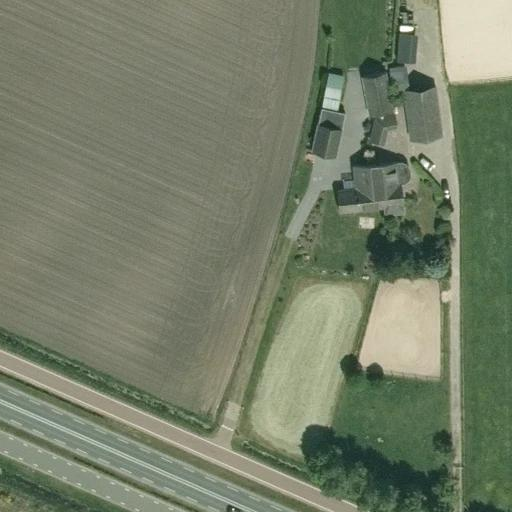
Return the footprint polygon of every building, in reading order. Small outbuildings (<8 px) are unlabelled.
[(409,61),(411,33),(398,32),(396,60),(409,61)] [(405,65),(388,67),(390,84),(392,84),(393,90),(398,89),(397,83),(407,82),(405,65)] [(327,72),(320,108),(336,111),(343,75),(327,72)] [(385,72),(361,76),(369,116),(392,111),(385,72)] [(440,135),(434,92),(405,95),(410,139),(440,135)] [(342,128),(341,127),(317,123),(315,122),(309,152),(336,157),(342,128)] [(397,162),(397,163),(352,168),(353,177),(370,175),(371,181),(370,182),(371,190),(381,189),(383,207),(402,205),(399,184),(401,183),(404,183),(407,181),(410,175),(409,167),(405,163),(401,161),(397,162)] [(370,175),(353,177),(354,188),(336,190),(339,212),(383,207),(381,189),(371,190),(370,182),(371,181),(370,175)]
